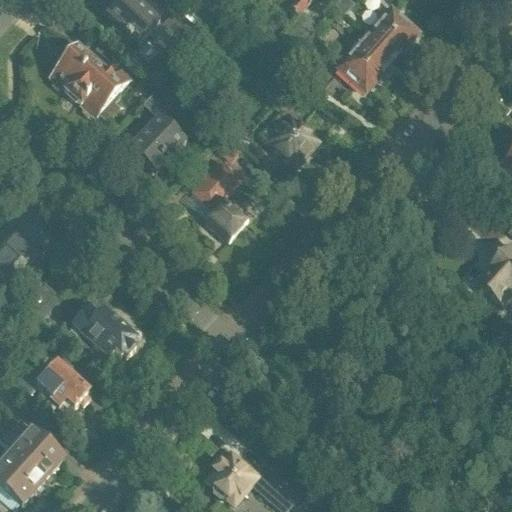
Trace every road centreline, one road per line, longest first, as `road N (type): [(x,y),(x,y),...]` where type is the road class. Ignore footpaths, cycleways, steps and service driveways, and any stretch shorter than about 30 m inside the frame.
road 1 (residential): [(230,337),(511,31)]
road 2 (residential): [(230,337),(0,120)]
road 3 (track): [(241,325),(274,352),(511,383)]
road 4 (residential): [(75,511),(230,337)]
